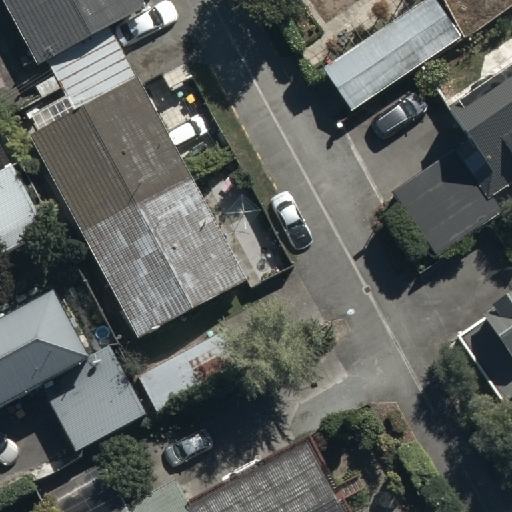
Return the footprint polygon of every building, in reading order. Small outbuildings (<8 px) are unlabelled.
[(43,62),(110,27),(147,6),(143,0),(3,0),(39,64),(43,62)] [(417,0),(325,59),(351,100),(463,28),(444,0),(417,0)] [(110,27),(43,62),(67,107),(26,129),(134,333),(242,276),(110,27)] [(393,183),(437,251),(507,205),(494,185),(511,173),(511,46),(437,95),(465,137),(393,183)] [(0,259),(52,232),(18,167),(0,176),(0,259)] [(0,393),(30,379),(66,451),(140,414),(104,344),(83,355),(46,281),(0,304),(0,393)] [(462,338),(506,407),(511,403),(511,285),(493,297),(503,313),(462,338)] [(226,319),(135,365),(153,401),(244,355),(226,319)] [(349,511),(306,430),(181,496),(171,479),(107,511),(349,511)]
